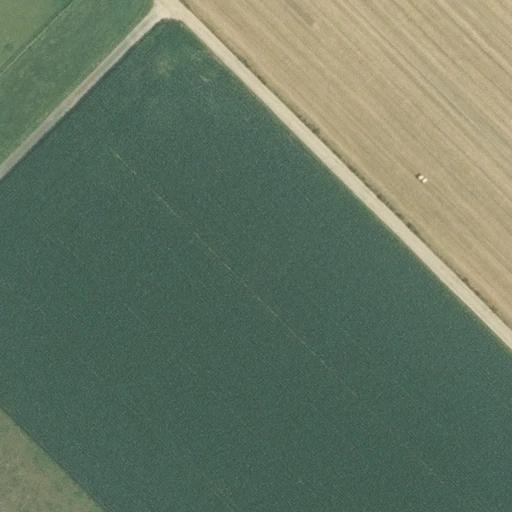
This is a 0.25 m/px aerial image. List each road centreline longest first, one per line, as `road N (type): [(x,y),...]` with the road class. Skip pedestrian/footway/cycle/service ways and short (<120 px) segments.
road 1 (track): [(166,0),(511,339)]
road 2 (track): [(178,11),(0,192)]
